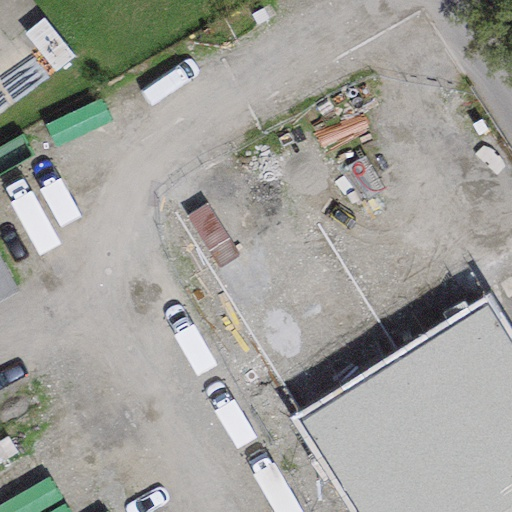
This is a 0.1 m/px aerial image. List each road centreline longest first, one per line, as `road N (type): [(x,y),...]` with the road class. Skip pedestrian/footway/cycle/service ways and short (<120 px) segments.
road 1 (unknown): [(0,307),(58,273),(118,264),(155,290),(276,511)]
road 2 (unknown): [(511,258),(503,227),(449,149),(435,95),(442,58),(486,10)]
road 3 (unknown): [(300,511),(349,500),(502,416),(511,363)]
